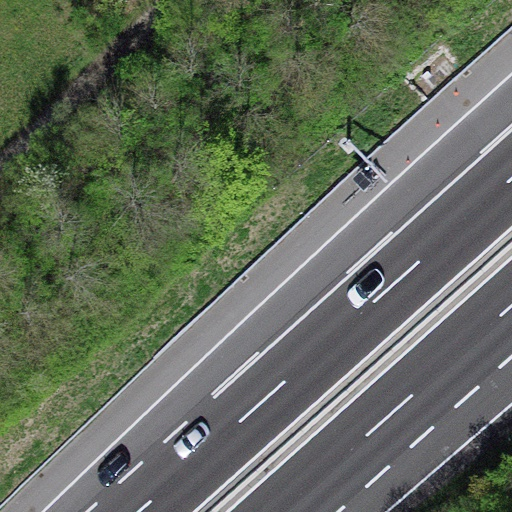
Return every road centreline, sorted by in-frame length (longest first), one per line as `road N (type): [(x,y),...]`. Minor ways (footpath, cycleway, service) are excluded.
road 1 (motorway): [(511,177),(138,511)]
road 2 (motorway): [(281,511),(511,305)]
